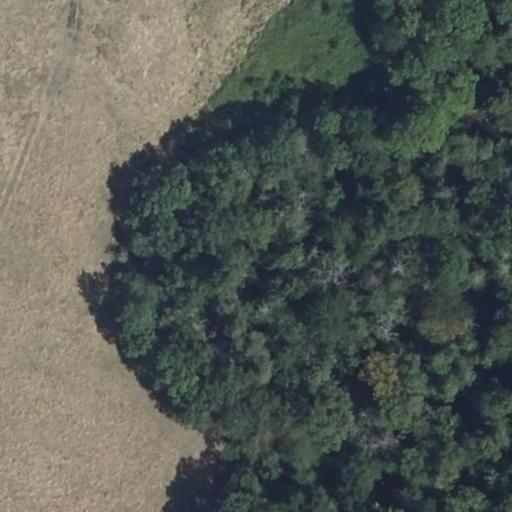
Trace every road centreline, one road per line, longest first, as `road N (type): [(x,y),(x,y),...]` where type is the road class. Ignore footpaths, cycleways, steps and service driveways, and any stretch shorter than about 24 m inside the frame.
road 1 (track): [(75,0),(64,59),(0,211)]
road 2 (track): [(441,0),(461,87),(511,166)]
